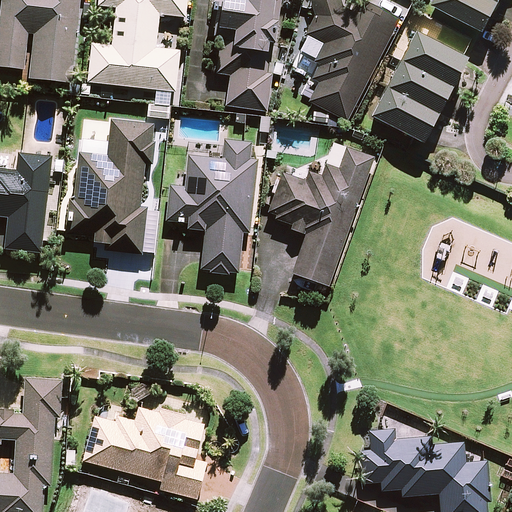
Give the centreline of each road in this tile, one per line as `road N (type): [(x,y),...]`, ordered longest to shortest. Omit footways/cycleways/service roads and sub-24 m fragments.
road 1 (residential): [(0,307),(206,334),(245,347),(268,368),(291,431),(266,511)]
road 2 (residential): [(511,175),(488,165),(478,146),(480,122),(511,60)]
